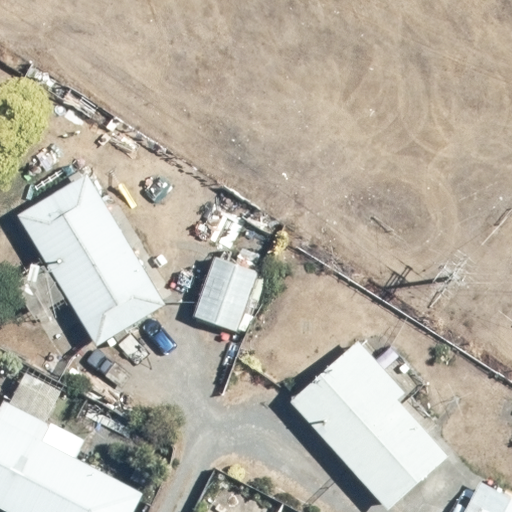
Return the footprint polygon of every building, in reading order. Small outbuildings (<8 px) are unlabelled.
[(6,279),(37,331),(56,319),(52,311),(70,300),(100,350),(167,311),(86,174),(19,214),(44,256),(6,279)] [(260,274),(211,258),(191,316),(240,333),(260,274)] [(389,511),(454,458),(358,345),(293,400),(387,511),(389,511)] [(85,441),(4,401),(0,408),(0,508),(8,511),(134,511),(143,493),(75,460),(85,441)] [(511,511),(511,498),(483,483),(467,511),(511,511)]
